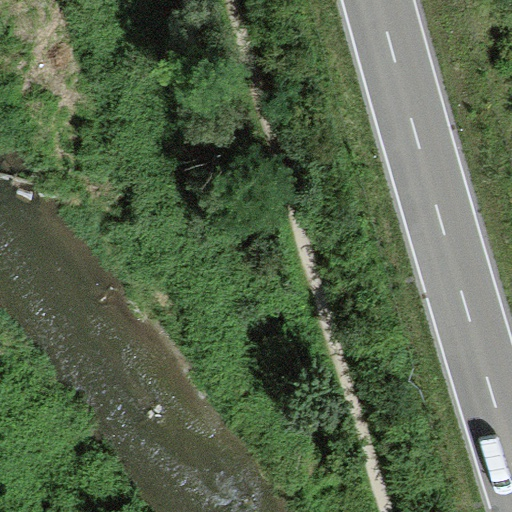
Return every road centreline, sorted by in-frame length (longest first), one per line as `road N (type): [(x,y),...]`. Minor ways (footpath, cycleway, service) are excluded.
road 1 (track): [(217,0),(339,420),(378,511)]
road 2 (primary): [(373,0),(511,457)]
